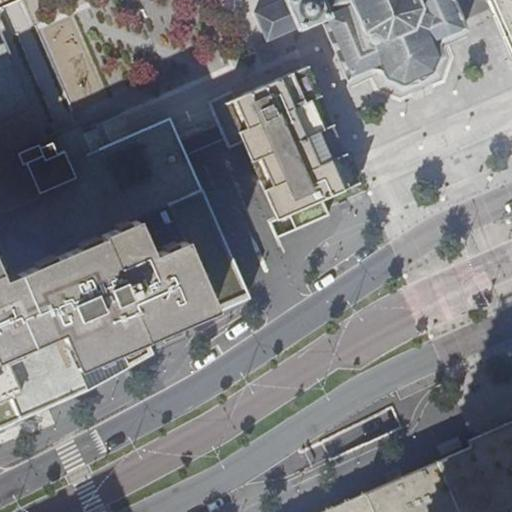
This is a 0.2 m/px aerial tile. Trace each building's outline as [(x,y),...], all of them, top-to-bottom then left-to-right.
[(284,0),(255,14),(267,41),(287,33),(298,29),(301,28),(321,19),(349,80),(378,68),(384,81),(387,80),(401,85),(403,88),(435,73),(433,70),(439,57),(442,55),(436,42),(465,29),(461,20),(452,0),(284,0)] [(511,0),(487,0),(491,7),(511,55),(511,0)] [(199,190),(168,119),(90,153),(86,142),(79,122),(77,124),(45,138),(30,106),(3,44),(0,45),(0,428),(19,420),(135,363),(151,354),(146,342),(206,314),(246,297),(199,190)] [(369,179),(318,61),(306,67),(234,98),(287,215),(369,179)] [(511,511),(511,427),(474,444),(467,448),(471,455),(395,488),(340,511),(511,511)]
